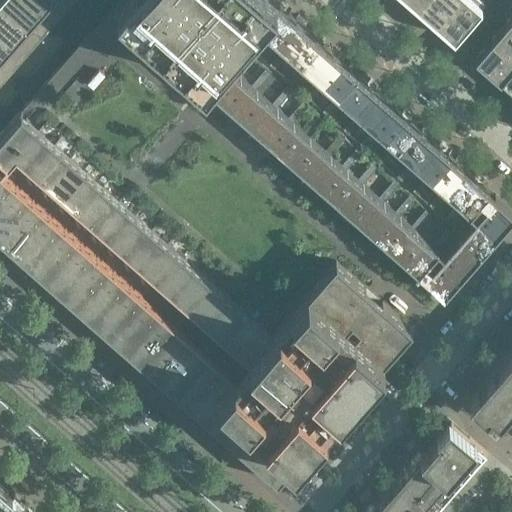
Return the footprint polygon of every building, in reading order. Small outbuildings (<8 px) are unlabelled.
[(0,0),(0,56),(49,0),(0,0)] [(205,82),(224,60),(256,24),(276,1),(274,0),(123,0),(118,6),(205,82)] [(436,23),(455,0),(424,0),(418,7),(436,23)] [(454,38),(482,7),(481,6),(484,2),(482,0),(455,0),(436,23),(454,38)] [(325,148),(310,134),(323,119),(318,114),(304,130),(293,120),(307,104),(302,100),(288,116),(277,106),(291,90),(286,86),(272,101),(256,88),(270,72),(265,67),(251,83),(240,74),(254,58),(249,53),(235,69),(224,60),(205,82),(443,292),(511,213),(511,208),(474,175),(429,136),(420,128),(402,112),(376,89),(367,81),(349,65),(304,26),(295,18),(276,1),(256,24),(267,33),(253,49),(258,53),(272,37),(283,47),(269,63),(274,67),(288,52),(303,65),(290,81),(295,86),(309,70),(320,79),(306,95),(311,100),(325,84),(336,94),(322,110),(327,114),(341,98),(357,112),(343,128),(348,133),(362,117),(373,126),(359,142),(365,147),(378,131),(389,141),(376,156),(381,161),(395,145),(410,159),(396,175),(402,179),(415,164),(426,173),(412,189),(418,194),(432,178),(443,187),(429,203),(434,208),(448,192),(463,206),(449,221),(455,226),(468,210),(475,216),(443,252),(437,246),(451,230),(445,226),(432,242),(416,228),(430,212),(425,208),(411,223),(400,214),(414,198),(408,193),(395,209),(384,200),(398,184),(392,179),(378,195),(363,181),(377,166),(372,161),(358,177),(347,167),(361,151),(355,147),(342,162),(330,153),(344,137),(339,132),(325,148)] [(511,89),(511,12),(474,56),(511,89)] [(0,237),(277,481),(412,327),(382,301),(336,260),(271,333),(38,128),(21,113),(0,136),(0,237)] [(511,349),(468,399),(485,414),(489,410),(499,418),(503,413),(502,412),(511,400),(511,349)] [(511,400),(502,412),(503,413),(511,420),(511,400)] [(450,419),(369,511),(431,511),(486,451),(450,419)] [(0,499),(8,490),(0,482),(0,499)] [(0,511),(17,511),(24,504),(8,490),(0,499),(0,511)]
